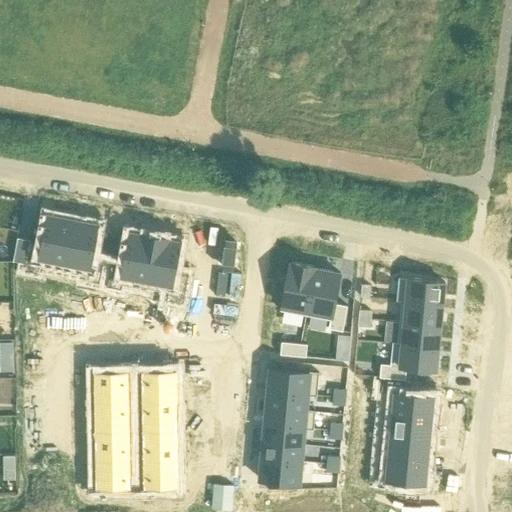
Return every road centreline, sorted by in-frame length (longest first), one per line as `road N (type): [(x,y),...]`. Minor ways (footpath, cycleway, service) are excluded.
road 1 (residential): [(478,511),(502,276),(496,260),(260,215)]
road 2 (residential): [(58,459),(59,353),(252,349),(260,215)]
road 3 (residential): [(260,215),(0,166)]
road 4 (residential): [(194,133),(426,176)]
road 5 (residential): [(0,98),(194,133)]
road 6 (residential): [(194,133),(218,0)]
